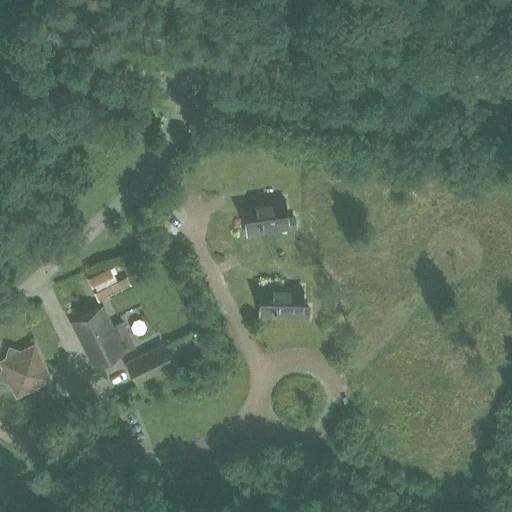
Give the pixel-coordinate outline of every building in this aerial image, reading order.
[(402,5),(400,18),(426,22),(427,8),(402,5)] [(268,200),(243,204),(246,225),(258,223),(259,227),(262,226),(263,231),(288,227),(295,226),(294,217),(287,218),(284,198),(274,199),(275,200),(269,201),(268,200)] [(86,275),(92,286),(114,274),(108,264),(86,275)] [(126,274),(94,290),(99,299),(131,283),(126,274)] [(286,286),(260,286),(260,308),(273,308),(272,311),(276,311),(276,315),(301,316),(309,316),(309,307),(302,307),(302,287),(292,287),(292,288),(286,288),(286,286)] [(102,307),(73,321),(95,364),(134,344),(122,321),(112,327),(102,307)] [(164,344),(126,362),(136,384),(174,365),(164,344)] [(21,351),(10,347),(0,377),(11,380),(17,393),(50,377),(34,345),(21,351)]
